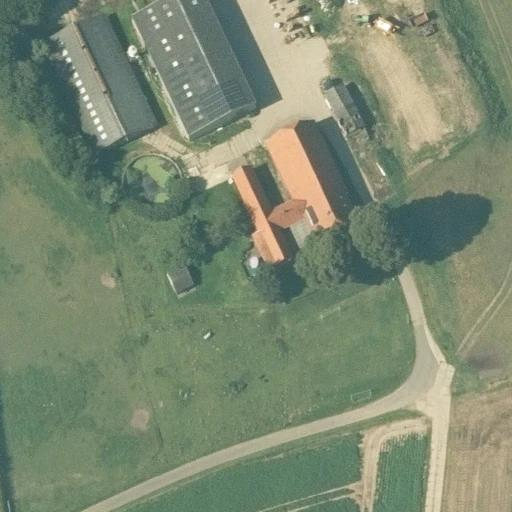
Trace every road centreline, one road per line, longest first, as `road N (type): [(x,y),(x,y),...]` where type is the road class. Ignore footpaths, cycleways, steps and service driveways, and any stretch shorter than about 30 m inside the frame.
road 1 (unclassified): [(94,511),(243,448),(400,402)]
road 2 (track): [(416,383),(436,397),(442,414),(432,511)]
